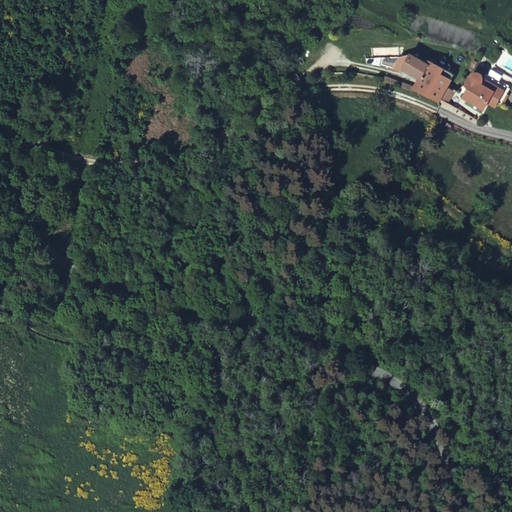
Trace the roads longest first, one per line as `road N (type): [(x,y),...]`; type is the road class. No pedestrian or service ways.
road 1 (unclassified): [(0,176),(56,252),(100,281),(391,372),(425,401),(458,456),(472,511)]
road 2 (unclassified): [(0,122),(50,150),(102,163),(175,156),(292,88),(361,86),(437,108)]
